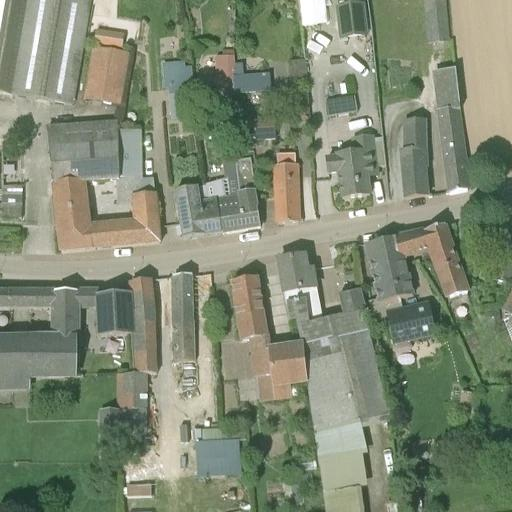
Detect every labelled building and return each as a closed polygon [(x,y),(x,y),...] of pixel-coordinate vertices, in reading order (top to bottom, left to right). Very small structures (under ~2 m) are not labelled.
[(82,0),(28,0),(12,97),(72,108),(90,1),(82,0)] [(326,0),(299,0),(304,29),(330,24),(326,0)] [(423,3),(427,46),(449,44),(445,1),(423,3)] [(337,11),(341,41),(365,37),(361,8),(337,11)] [(95,32),(93,46),(121,50),(123,37),(95,32)] [(120,108),(128,55),(92,50),(84,103),(120,108)] [(237,96),(236,78),(234,78),(232,59),(217,59),(217,82),(210,83),(210,81),(202,82),(203,98),(237,96)] [(290,62),(291,83),(307,82),(306,61),(290,62)] [(191,71),(166,74),(170,114),(185,113),(185,121),(197,120),(191,71)] [(460,112),(455,72),(435,74),(439,113),(438,113),(449,197),(467,193),(466,190),(462,149),(463,149),(458,113),(460,112)] [(236,78),(237,96),(272,93),(272,92),(271,92),(269,76),(236,78)] [(354,99),(324,104),(327,120),(357,115),(354,99)] [(308,109),(298,109),(299,126),(309,125),(308,109)] [(237,143),(276,142),(275,121),(236,122),(237,143)] [(405,124),(405,138),(425,138),(424,123),(405,124)] [(154,196),(134,197),(133,181),(119,182),(118,148),(119,148),(118,132),(118,126),(46,131),(57,223),(88,220),(92,252),(159,246),(154,196)] [(354,155),(336,158),(336,160),(326,161),(328,176),(338,175),(342,201),(369,198),(366,180),(376,179),(372,139),(352,142),(354,155)] [(134,197),(154,196),(153,183),(138,184),(138,180),(138,147),(134,147),(119,148),(118,148),(119,182),(133,181),(134,197)] [(250,161),(235,162),(240,194),(238,194),(245,232),(260,229),(254,192),(250,161)] [(222,236),(245,232),(238,194),(240,194),(235,162),(222,163),(224,180),(206,187),(206,189),(208,202),(216,201),(222,236)] [(278,226),(297,225),(293,168),(274,169),(278,226)] [(427,198),(424,170),(402,172),(406,201),(427,198)] [(0,220),(21,221),(21,187),(1,187),(0,220)] [(173,194),(181,243),(222,236),(216,201),(208,202),(206,189),(173,194)] [(61,255),(92,252),(88,220),(57,223),(61,255)] [(444,230),(445,229),(444,228),(424,235),(411,237),(395,241),(399,260),(430,251),(448,299),(465,294),(444,230)] [(395,241),(365,247),(377,301),(368,304),(373,327),(387,324),(385,316),(402,312),(400,301),(412,298),(405,265),(400,262),(399,260),(395,241)] [(511,273),(511,246),(508,245),(503,244),(494,281),(509,285),(511,273)] [(295,321),(301,349),(306,383),(314,434),(388,417),(362,314),(365,313),(360,293),(338,298),(343,318),(309,326),(307,309),(319,307),(312,272),(307,273),(304,258),(277,263),(285,306),(286,306),(289,323),(295,321)] [(343,273),(344,283),(352,281),(351,272),(343,273)] [(192,325),(192,278),(173,280),(175,364),(195,364),(194,325),(192,325)] [(248,341),(250,355),(268,353),(256,281),(256,280),(232,285),(241,342),(248,341)] [(153,312),(150,284),(150,283),(132,285),(131,285),(132,298),(129,298),(131,337),(130,337),(132,375),(118,376),(118,396),(119,396),(119,412),(120,442),(145,440),(145,376),(156,376),(153,312)] [(76,295),(29,295),(29,311),(51,312),(51,339),(0,338),(0,311),(12,311),(12,295),(0,294),(0,393),(30,393),(30,378),(75,377),(76,312),(76,295)] [(511,295),(502,312),(503,323),(511,345),(511,295)] [(99,338),(130,337),(131,337),(129,298),(98,300),(99,312),(99,338)] [(402,312),(385,316),(387,324),(392,346),(435,336),(429,307),(402,312)] [(484,324),(489,329),(496,329),(500,324),(500,317),(495,313),(489,313),(484,318),(484,324)] [(268,353),(250,355),(253,381),(256,381),(272,380),(273,387),(290,385),(306,383),(301,349),(268,353)] [(478,398),(463,395),(459,419),(475,422),(478,398)] [(120,442),(119,412),(99,413),(99,450),(119,450),(119,442),(120,442)] [(244,430),(220,432),(201,433),(202,445),(211,445),(213,479),(241,477),(239,444),(245,443),(244,430)] [(310,476),(288,478),(291,507),(303,505),(301,487),(311,486),(310,476)]
